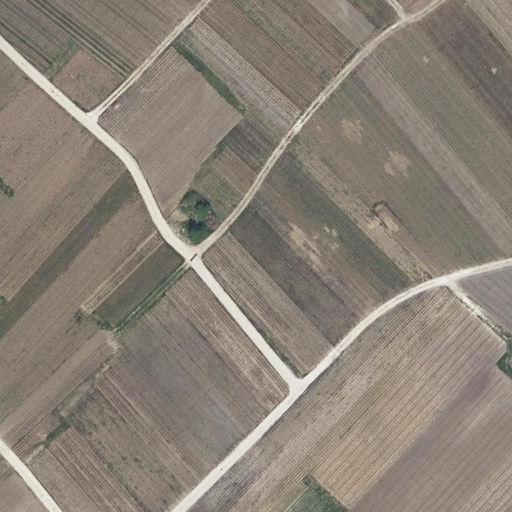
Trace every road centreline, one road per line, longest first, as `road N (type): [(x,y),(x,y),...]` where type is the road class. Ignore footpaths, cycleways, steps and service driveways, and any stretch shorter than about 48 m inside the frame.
road 1 (track): [(301,388),(222,299),(195,255),(164,235),(127,157),(0,41)]
road 2 (track): [(177,511),(381,307),(427,284),(511,262)]
road 3 (track): [(393,0),(411,19),(360,54),(299,120),(224,228),(195,255)]
road 4 (track): [(207,0),(120,96),(86,120)]
